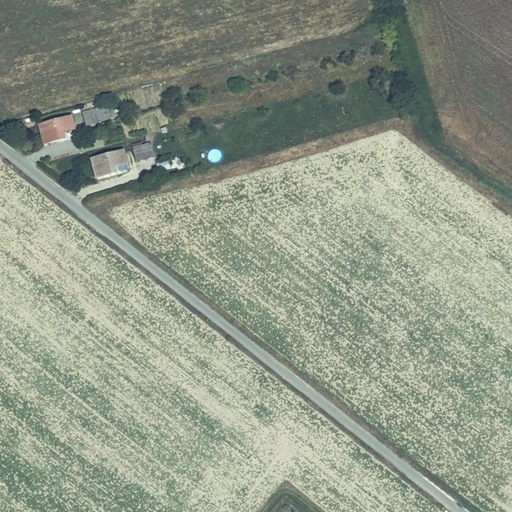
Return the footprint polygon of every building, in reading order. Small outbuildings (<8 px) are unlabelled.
[(85,112),(89,130),(110,123),(106,106),(85,112)] [(76,130),(72,116),(41,125),(46,145),(66,140),(64,133),(76,130)] [(151,144),(133,148),(137,163),(155,159),(151,144)] [(127,162),(123,148),(93,157),(98,177),(118,171),(116,165),(127,162)] [(208,161),(220,161),(220,150),(207,150),(208,161)]
